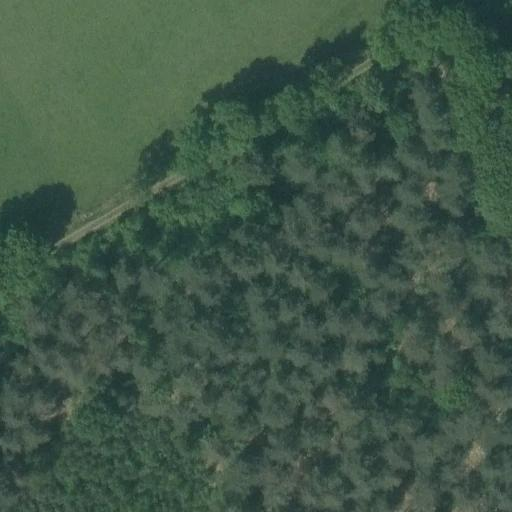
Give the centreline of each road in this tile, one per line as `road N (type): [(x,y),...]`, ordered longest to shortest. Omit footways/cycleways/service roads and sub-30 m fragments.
road 1 (track): [(0,288),(479,0)]
road 2 (track): [(511,270),(420,34)]
